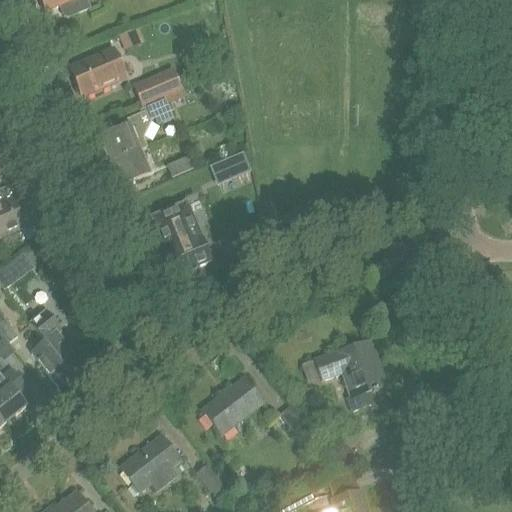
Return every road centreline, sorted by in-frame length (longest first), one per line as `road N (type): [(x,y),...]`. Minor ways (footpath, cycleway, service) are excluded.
road 1 (residential): [(128,325),(0,33)]
road 2 (residential): [(191,336),(316,265),(378,251),(460,251)]
road 3 (unclassified): [(456,511),(449,432),(460,251)]
road 4 (unclassified): [(460,251),(475,0)]
road 5 (residential): [(0,487),(137,378)]
